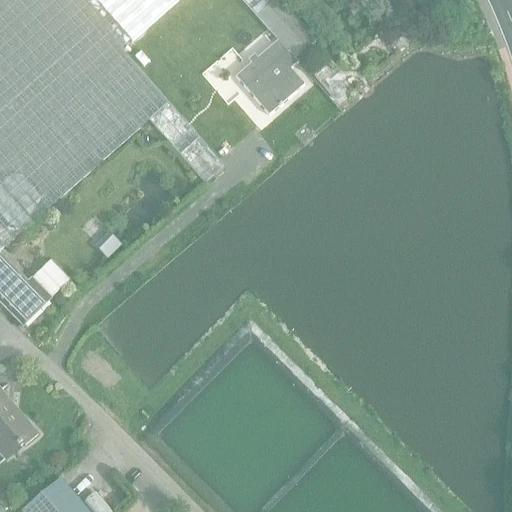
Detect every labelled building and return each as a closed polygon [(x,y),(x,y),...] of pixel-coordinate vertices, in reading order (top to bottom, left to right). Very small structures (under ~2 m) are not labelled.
[(0,0),(0,253),(149,122),(205,186),(225,169),(121,50),(179,0),(240,0),(257,18),(278,0),(277,0),(0,0)] [(278,0),(257,18),(278,42),(295,62),(316,43),(278,0)] [(392,35),(391,42),(397,49),(405,49),(410,44),(411,37),(405,30),(397,30),(392,35)] [(252,64),(235,79),(246,91),(269,117),(303,87),(290,72),(298,64),(295,62),(278,42),(258,60),(255,56),(249,61),(252,64)] [(327,67),(314,77),(332,98),(336,101),(341,100),(345,97),(346,91),(344,87),(340,83),(345,78),(337,68),(332,73),(327,67)] [(0,305),(23,329),(51,301),(50,301),(70,282),(51,263),(28,285),(2,258),(0,259),(0,305)] [(25,448),(38,437),(30,428),(28,429),(0,394),(0,452),(7,460),(24,446),(25,448)] [(85,511),(61,482),(24,511),(85,511)]
